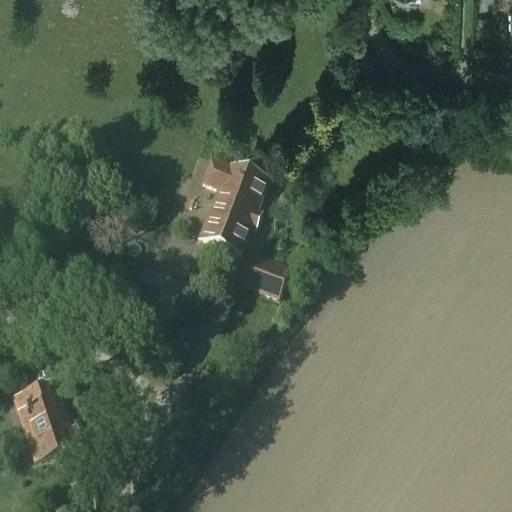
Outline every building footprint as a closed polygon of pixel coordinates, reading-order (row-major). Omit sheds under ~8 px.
[(201,186),(217,192),(198,243),(240,259),(268,185),(210,163),(201,186)] [(257,262),(245,294),(278,307),(291,275),(257,262)] [(132,308),(142,312),(177,325),(189,295),(190,291),(145,273),(132,308)] [(21,399),(26,413),(24,414),(41,463),(61,457),(65,468),(88,460),(78,429),(70,431),(55,388),(21,399)] [(80,483),(70,486),(74,498),(75,501),(88,496),(90,495),(89,494),(87,488),(86,485),(81,486),(80,483)]
